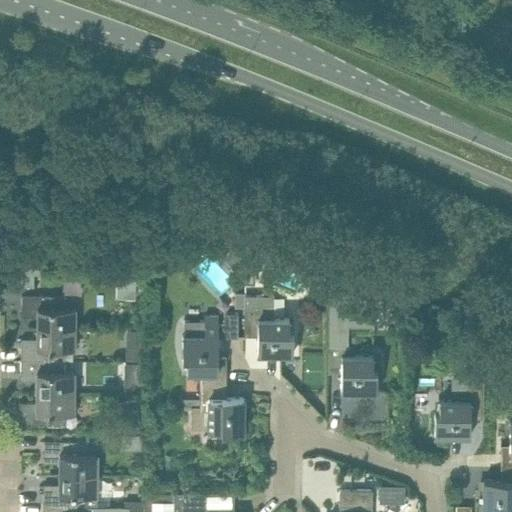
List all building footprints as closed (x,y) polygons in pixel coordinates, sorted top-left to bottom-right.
[(246,283),(255,283),(255,246),(246,246),(246,283)] [(21,267),(21,285),(33,285),(33,276),(41,276),(41,268),(21,267)] [(66,295),(41,295),(21,294),(21,315),(20,315),(20,316),(37,316),(36,328),(75,328),(76,307),(65,307),(66,295)] [(245,294),(244,308),(244,335),(257,335),(257,353),(293,353),(293,330),(288,330),(289,317),(274,316),(274,294),(245,294)] [(376,390),(376,370),(376,368),(372,368),(372,354),(350,354),(350,345),(347,345),(348,324),(338,324),(339,310),(328,310),(328,372),(341,372),(340,390),(376,390)] [(218,315),(204,315),(204,319),(183,319),(182,357),(187,357),(187,371),(200,372),(200,384),(226,384),(226,357),(217,357),(217,336),(238,337),(238,313),(224,312),(224,322),(218,322),(218,315)] [(75,348),(75,328),(36,328),(36,338),(21,338),(20,359),(65,359),(73,360),(73,348),(75,348)] [(126,344),(125,358),(141,359),(142,345),(126,344)] [(480,348),(463,348),(463,356),(480,356),(480,348)] [(65,371),(65,359),(20,359),(20,379),(19,379),(19,380),(36,380),(36,391),(75,392),(75,372),(65,371)] [(140,364),(124,364),(124,397),(140,397),(140,364)] [(483,417),(483,398),(483,390),(483,376),(451,376),(451,399),(439,399),(438,413),(434,413),(434,435),(470,435),(470,417),(483,417)] [(226,397),(226,384),(200,384),(200,396),(185,396),(185,407),(192,407),(192,428),(209,428),(222,428),(222,432),(243,433),(243,397),(226,397)] [(75,413),(75,392),(36,391),(36,402),(20,402),(20,424),(64,424),(65,413),(75,413)] [(123,417),(123,431),(139,431),(139,417),(123,417)] [(500,444),(500,466),(511,465),(511,417),(509,418),(509,444),(500,444)] [(116,434),(115,450),(141,450),(141,435),(116,434)] [(88,440),(63,440),(43,440),(43,461),(42,461),(42,462),(59,462),(59,473),(97,473),(98,453),(88,453),(88,440)] [(511,465),(500,466),(500,479),(482,479),(482,511),(504,511),(504,510),(511,510),(511,465)] [(97,494),(97,473),(59,473),(58,484),(43,484),(43,505),(88,506),(88,494),(97,494)] [(371,511),(372,490),(339,489),(338,511),(371,511)] [(206,511),(207,492),(181,492),(143,491),(143,511),(180,511),(206,511)]
